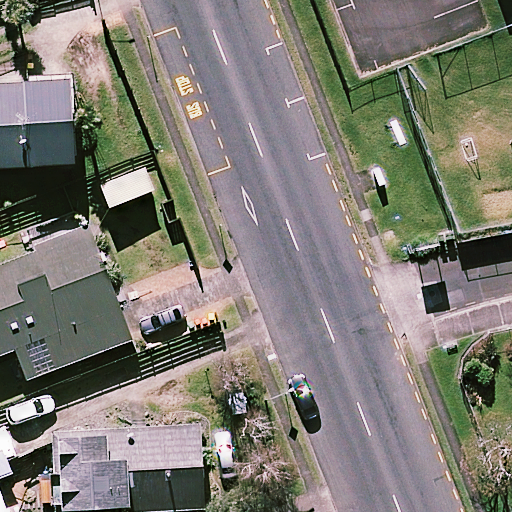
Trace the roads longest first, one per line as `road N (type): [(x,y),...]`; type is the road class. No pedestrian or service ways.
road 1 (tertiary): [(202,0),(322,310)]
road 2 (tertiary): [(322,310),(400,511)]
road 3 (residential): [(322,310),(511,275)]
